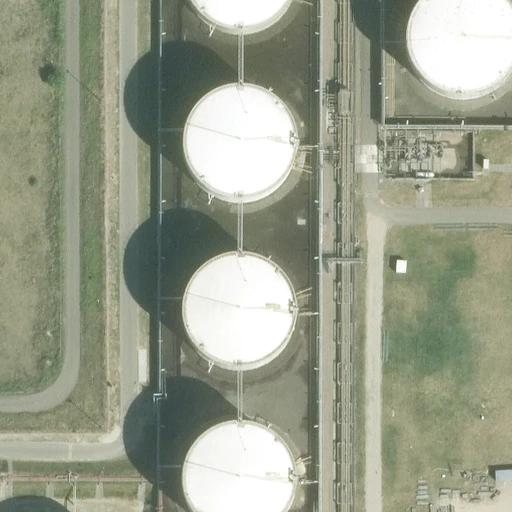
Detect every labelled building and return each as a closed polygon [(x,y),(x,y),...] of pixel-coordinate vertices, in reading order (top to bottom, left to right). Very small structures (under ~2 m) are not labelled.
[(186,0),(187,3),(197,21),(213,34),(231,41),(253,40),(272,33),(287,20),(296,0),(186,0)] [(432,0),(427,3),(414,19),(406,46),(409,65),(418,83),(433,97),(449,103),(469,105),(489,100),(506,87),(511,78),(511,16),(505,6),(495,0),(432,0)] [(190,133),(186,152),(187,169),(195,187),(209,202),(227,210),(242,213),(262,210),(279,200),(292,185),(300,163),(299,143),(292,125),(282,113),(265,102),(246,98),(217,104),(201,116),(190,133)] [(240,262),(217,267),(201,279),(189,295),(184,315),(187,336),(196,354),(210,368),(224,374),(244,377),(264,372),(281,362),(290,350),(298,331),(299,311),(291,290),(278,275),(260,265),(240,262)] [(281,511),(288,496),(288,474),(281,456),(268,441),(250,431),(230,429),(211,433),(200,439),(186,453),(177,471),(176,490),(180,507),(182,511),(281,511)]
